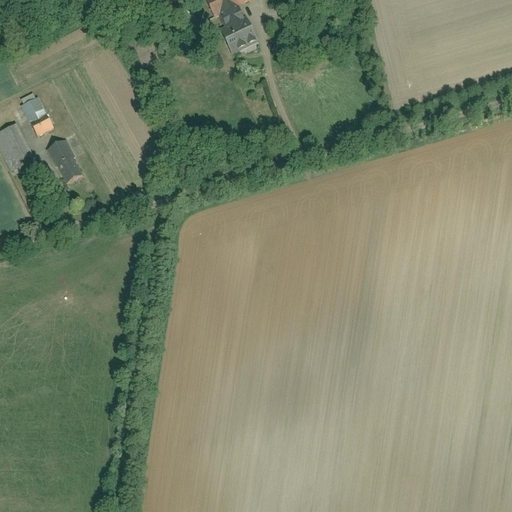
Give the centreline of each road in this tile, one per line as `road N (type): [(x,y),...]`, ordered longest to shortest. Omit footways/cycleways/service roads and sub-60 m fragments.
road 1 (residential): [(511,96),(63,230)]
road 2 (track): [(150,203),(147,306),(112,511)]
road 3 (unknown): [(0,123),(78,258)]
